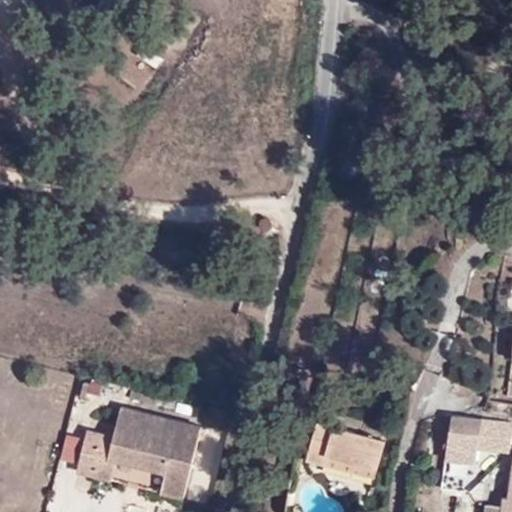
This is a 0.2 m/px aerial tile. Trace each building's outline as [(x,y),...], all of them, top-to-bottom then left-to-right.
[(356,50),(337,80),(355,91),(374,61),(356,50)] [(396,111),(377,108),(373,124),(393,128),(396,111)] [(268,216),(264,216),(263,216),(260,219),(260,223),(261,225),(264,228),(269,229),(272,227),(274,224),(274,222),(272,218),(268,216)] [(93,478),(97,456),(114,460),(161,470),(156,492),(182,498),(197,426),(115,406),(109,438),(82,431),(73,473),(93,478)] [(447,445),(476,447),(507,449),(509,425),(450,420),(449,420),(447,445)] [(326,470),(379,478),(383,453),(309,440),(303,477),(324,482),(326,470)] [(475,461),(476,447),(447,445),(446,459),(475,461)] [(97,456),(93,478),(110,481),(114,460),(97,456)] [(376,491),(379,478),(326,470),(324,482),(376,491)] [(511,511),(511,486),(510,502),(504,501),(503,510),(503,511),(511,511)]
